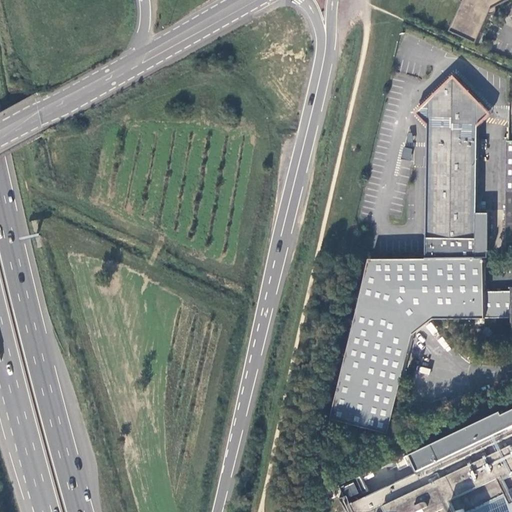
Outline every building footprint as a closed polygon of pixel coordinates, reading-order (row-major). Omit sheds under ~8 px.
[(463,0),(464,1),(453,30),(478,42),(489,18),(491,13),(495,7),(499,4),(504,2),(506,0),(463,0)] [(499,6),(499,4),(495,7),(491,13),(493,14),(495,14),(497,13),(498,12),(499,10),(500,8),(499,6)] [(477,257),(478,237),(479,131),(475,128),(487,116),(487,107),(459,80),(451,79),(422,107),(422,116),(433,127),(429,131),(429,137),(432,138),(432,144),(429,146),(429,150),(432,153),(429,157),(428,258),(477,257)] [(410,159),(412,149),(403,147),(401,158),(410,159)] [(331,418),(390,433),(391,433),(415,335),(436,319),(488,318),(488,317),(511,316),(511,290),(487,291),(486,257),(477,257),(428,258),(373,258),(370,258),(331,418)] [(511,511),(511,428),(378,494),(379,496),(361,504),(360,502),(359,499),(365,495),(360,483),(358,479),(340,487),(343,494),(350,509),(351,511),(511,511)] [(374,476),(373,473),(358,479),(360,483),(374,476)] [(346,511),(350,509),(343,494),(339,496),(346,511)] [(378,494),(360,502),(361,504),(379,496),(378,494)]
